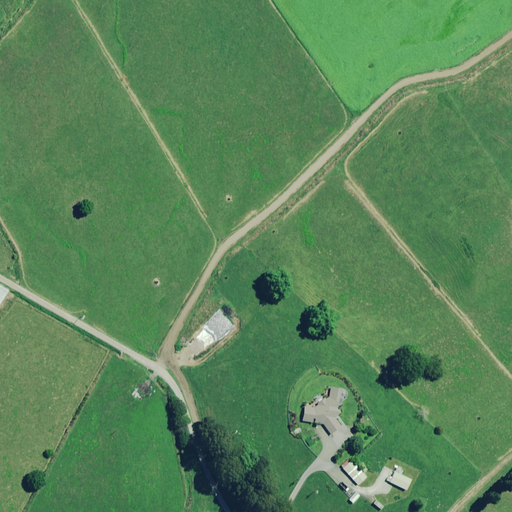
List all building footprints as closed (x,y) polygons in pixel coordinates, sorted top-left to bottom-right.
[(0,302),(8,289),(0,283),(0,302)] [(314,403),(316,405),(312,408),(303,407),(301,422),(323,425),(329,435),(340,427),(334,417),(341,413),(342,389),(327,388),(326,398),(325,399),(323,396),(314,403)] [(366,477),(348,458),(339,466),(357,485),(366,477)] [(385,481),(389,482),(405,490),(410,480),(394,472),(391,478),(387,476),(385,481)] [(359,496),(355,493),(349,500),(353,503),(359,496)] [(375,499),(372,504),(380,510),(383,505),(375,499)]
